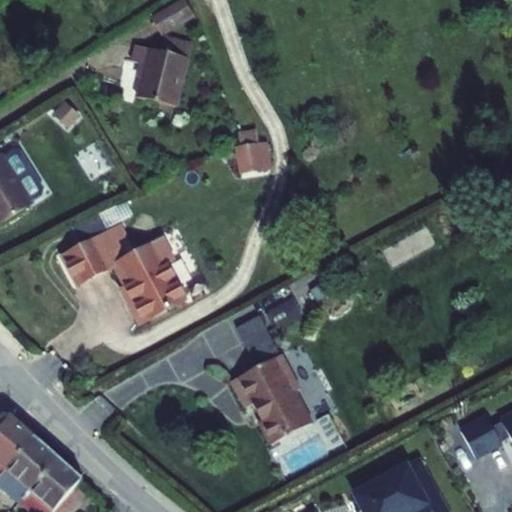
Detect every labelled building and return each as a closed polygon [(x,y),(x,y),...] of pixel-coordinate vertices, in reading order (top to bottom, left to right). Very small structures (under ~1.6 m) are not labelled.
[(160,31),(196,19),(189,0),(183,0),(153,10),(160,31)] [(195,50),(137,41),(134,59),(149,61),(144,95),(186,101),(195,50)] [(267,150),(246,152),(247,172),(269,171),(267,150)] [(0,222),(33,202),(2,152),(0,152),(0,222)] [(134,234),(128,223),(114,230),(131,262),(137,259),(126,238),(134,234)] [(169,242),(137,259),(131,262),(114,230),(71,253),(86,282),(123,263),(140,296),(136,299),(148,322),(191,299),(174,267),(180,264),(169,242)] [(289,301),(267,312),(276,330),(298,319),(289,301)] [(233,330),(254,370),(276,358),(256,318),(233,330)] [(294,393),(276,358),(254,370),(227,383),(241,410),(248,407),(256,423),(254,424),(266,448),(306,427),(290,396),(294,393)] [(511,415),(506,419),(507,421),(493,429),(488,419),(462,434),(476,460),(510,439),(511,442),(511,415)] [(0,472),(35,432),(19,417),(0,419),(0,472)] [(59,452),(35,432),(0,472),(0,476),(22,495),(59,452)] [(316,436),(276,457),(285,475),(325,454),(316,436)] [(85,474),(59,452),(22,495),(42,511),(49,511),(54,506),(62,511),(68,511),(91,485),(82,478),(85,474)] [(446,511),(420,461),(393,476),(390,471),(375,479),(378,483),(359,493),(366,507),(362,509),(356,511),(446,511)]
